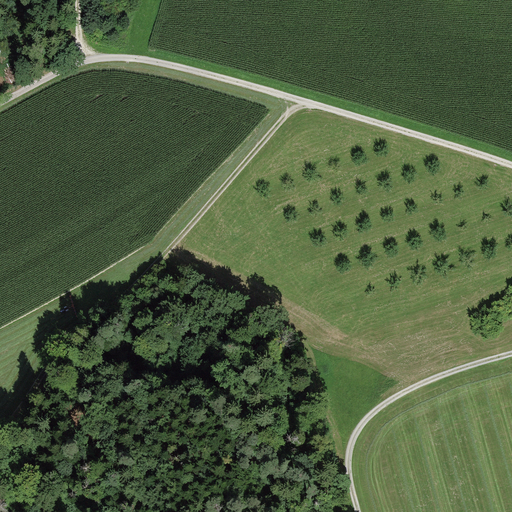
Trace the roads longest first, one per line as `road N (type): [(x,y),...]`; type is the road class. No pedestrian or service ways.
road 1 (unclassified): [(511,166),(143,57),(70,63),(0,102)]
road 2 (track): [(0,429),(303,101)]
road 3 (track): [(360,511),(351,454),(370,415),(409,388),(511,353)]
